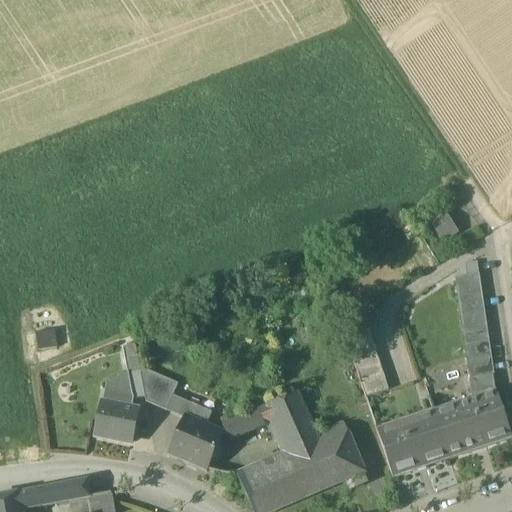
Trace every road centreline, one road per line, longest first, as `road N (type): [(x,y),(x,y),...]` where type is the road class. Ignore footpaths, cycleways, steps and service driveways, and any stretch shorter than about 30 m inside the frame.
road 1 (track): [(340,0),(463,186)]
road 2 (residential): [(209,511),(92,471),(0,481)]
road 3 (residential): [(511,301),(503,238),(463,186)]
